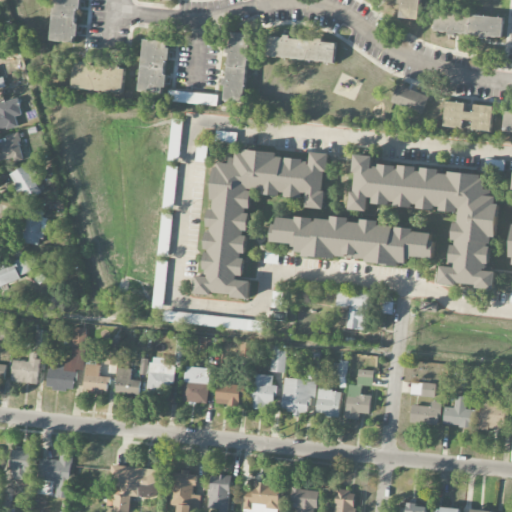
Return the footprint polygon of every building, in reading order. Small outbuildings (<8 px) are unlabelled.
[(53,0),(50,41),(77,43),(81,0),(53,0)] [(421,20),(422,0),(400,0),(399,17),(421,20)] [(435,34),(503,39),(505,16),(436,11),(435,34)] [(250,34),(229,32),(224,101),(246,102),(250,34)] [(337,41),(269,34),(266,57),(335,64),(337,41)] [(138,91),(165,94),(171,41),(144,38),(138,91)] [(9,76),(4,59),(0,60),(0,89),(6,88),(3,78),(9,76)] [(72,90),(125,92),(126,64),(73,62),(72,90)] [(422,114),(429,97),(398,84),(391,102),(422,114)] [(219,96),(169,91),(168,101),(217,107),(219,96)] [(0,130),(18,127),(15,117),(21,116),(18,99),(0,102),(0,130)] [(492,132),(494,106),(474,104),(473,112),(466,111),(467,103),(446,101),(444,127),(469,129),(469,130),(492,132)] [(6,135),(6,144),(0,143),(0,163),(22,162),(20,134),(6,135)] [(216,162),(203,276),(196,275),(194,294),(249,301),(251,281),(242,280),(252,193),(306,199),(305,207),(323,209),(329,154),(311,152),(310,159),(231,150),(230,164),(216,162)] [(457,213),(452,265),(442,264),(440,284),(495,290),(497,272),(491,271),(499,193),(486,192),(487,176),(374,163),(375,156),(357,154),(351,210),(369,211),(370,204),(457,213)] [(27,200),(41,194),(37,184),(40,183),(32,164),(10,173),(18,194),(24,192),(27,200)] [(163,208),(172,210),(177,180),(167,179),(163,208)] [(42,245),(45,211),(27,209),(24,244),(42,245)] [(405,267),(405,260),(433,263),(436,230),(276,214),(274,240),(298,242),(297,256),(405,267)] [(170,252),(171,215),(161,215),(160,251),(170,252)] [(0,265),(0,270),(1,276),(2,276),(4,285),(21,280),(20,275),(30,273),(26,259),(0,265)] [(164,309),(166,273),(156,273),(154,309),(164,309)] [(285,294),(273,292),(270,308),(282,310),(285,294)] [(367,292),(337,292),(337,306),(348,307),(348,329),(366,330),(367,292)] [(383,314),(392,315),(393,304),(384,303),(383,314)] [(163,322),(262,333),(263,322),(164,311),(163,322)] [(85,347),(86,329),(73,328),(72,346),(85,347)] [(35,344),(48,345),(49,331),(36,331),(35,344)] [(175,359),(184,360),(185,342),(176,341),(175,359)] [(249,357),(250,343),(240,343),(239,356),(249,357)] [(84,371),(85,348),(73,347),(72,361),(49,360),(47,389),(75,391),(76,370),(84,371)] [(270,373),(285,373),(286,347),(271,347),(270,373)] [(117,351),(106,351),(105,365),(116,366),(117,351)] [(12,383),(38,384),(39,354),(29,353),(29,362),(13,361),(12,383)] [(319,354),(310,354),(308,380),(284,379),(282,413),(308,415),(310,397),(316,397),(319,354)] [(334,362),(332,376),(347,377),(348,363),(334,362)] [(173,391),(174,365),(149,364),(148,390),(173,391)] [(100,365),(85,365),(84,394),(107,395),(108,377),(100,377),(100,365)] [(207,404),(209,369),(184,368),(182,402),(207,404)] [(130,381),(130,369),(117,369),(116,394),(140,395),(140,381),(130,381)] [(375,371),(359,370),(357,386),(349,386),(345,419),(360,420),(361,414),(370,415),(372,396),(361,395),(362,386),(373,387),(375,371)] [(276,386),(271,386),(272,376),(252,375),(251,407),(275,408),(276,386)] [(241,385),(217,383),(215,406),(240,407),(241,385)] [(411,396),(435,397),(436,384),(412,383),(411,396)] [(340,391),(318,391),(317,416),(340,416),(340,391)] [(466,410),(467,397),(455,396),(454,408),(444,408),(443,426),(473,428),(474,410),(466,410)] [(480,429),(506,430),(507,408),(499,408),(499,397),(481,397),(480,429)] [(431,408),(412,405),(410,422),(438,426),(441,403),(432,402),(431,408)] [(30,480),(31,449),(12,448),(11,479),(30,480)] [(41,459),(38,480),(57,483),(55,497),(67,498),(73,457),(60,455),(59,462),(41,459)] [(113,511),(130,511),(131,497),(160,498),(162,470),(112,467),(111,486),(121,487),(120,496),(114,495),(113,511)] [(172,473),(170,506),(178,506),(177,511),(195,511),(196,511),(192,511),(195,474),(172,473)] [(209,510),(220,510),(219,511),(229,511),(230,476),(210,476),(209,510)] [(0,480),(1,499),(11,498),(10,480),(0,480)] [(253,507),(280,508),(281,485),(254,483),(254,492),(245,492),(245,510),(253,510),(253,507)] [(313,511),(314,511),(318,511),(320,491),(292,488),(290,507),(298,508),(297,511),(313,511)] [(353,511),(355,491),(336,490),(334,511),(353,511)]
